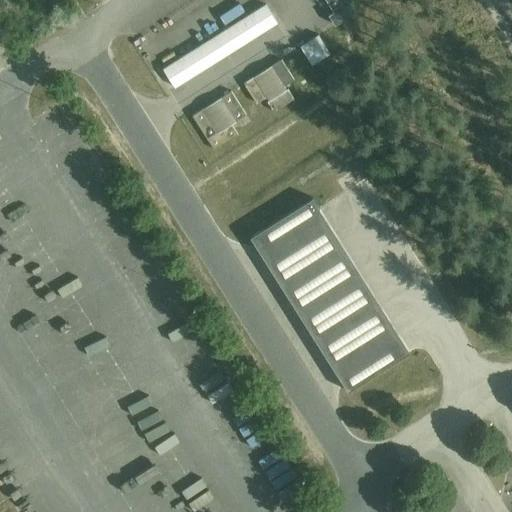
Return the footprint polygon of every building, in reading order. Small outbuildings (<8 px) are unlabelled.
[(329,15),(335,25),(356,12),(350,2),(352,0),(326,0),(334,11),(329,15)] [(266,5),(176,62),(164,69),(175,86),(276,22),(266,5)] [(319,36),(302,46),(312,64),(330,53),(319,36)] [(281,59),(244,83),(257,103),(262,100),(266,97),(269,100),(267,101),(274,111),(294,99),(288,88),(287,89),(285,86),(289,83),(294,79),(281,59)] [(231,91),(192,115),(214,150),(238,135),(232,124),(246,115),(231,91)] [(410,352),(312,197),(250,236),(348,391),(410,352)]
